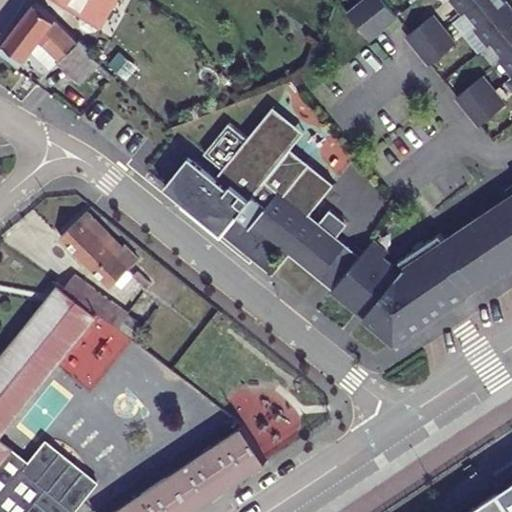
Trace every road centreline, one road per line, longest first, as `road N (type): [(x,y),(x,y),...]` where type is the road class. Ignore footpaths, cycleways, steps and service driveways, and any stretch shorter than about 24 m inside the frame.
road 1 (residential): [(48,155),(92,166),(401,418)]
road 2 (residential): [(260,511),(401,418)]
road 3 (residential): [(401,418),(511,345)]
